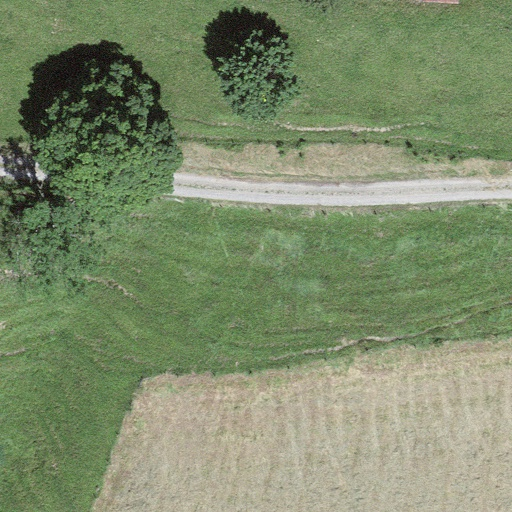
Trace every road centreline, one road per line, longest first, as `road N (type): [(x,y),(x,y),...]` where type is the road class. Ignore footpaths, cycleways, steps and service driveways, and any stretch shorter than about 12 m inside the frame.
road 1 (track): [(511,187),(255,191),(0,165)]
road 2 (track): [(511,11),(374,0)]
